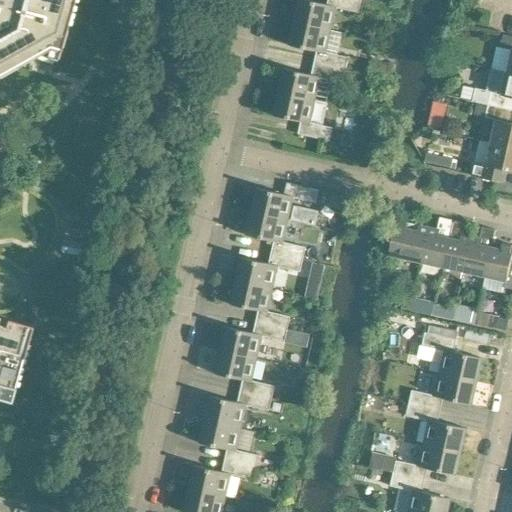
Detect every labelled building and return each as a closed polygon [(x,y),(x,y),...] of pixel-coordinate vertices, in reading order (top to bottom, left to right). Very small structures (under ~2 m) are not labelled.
[(0,0),(0,400),(9,403),(31,327),(6,320),(4,327),(0,325),(0,73),(39,51),(47,46),(57,49),(55,58),(56,59),(72,0),(0,0)] [(305,0),(298,0),(293,22),(331,30),(336,8),(337,7),(305,0)] [(360,0),(353,0),(351,10),(359,12),(362,0),(360,0)] [(293,22),(288,45),(318,52),(326,54),(326,53),(326,52),(331,30),(293,22)] [(498,47),(493,69),(507,72),(511,73),(511,36),(505,35),(504,35),(501,48),(498,47)] [(341,56),(338,69),(346,71),(349,58),(341,56)] [(441,60),(438,71),(450,74),(453,62),(441,60)] [(283,69),(278,92),(315,100),(320,78),(321,78),(321,77),(313,75),(283,69)] [(338,69),(335,82),(343,83),(346,71),(338,69)] [(474,102),(478,103),(488,105),(511,110),(511,73),(507,72),(493,69),(488,92),(477,89),(474,102)] [(278,92),(272,115),(303,122),(300,135),(321,139),(330,142),(330,139),(333,128),(324,126),(310,123),(315,100),(278,92)] [(496,120),(491,143),(511,147),(511,123),(510,123),(511,113),(511,110),(488,105),(478,103),(475,116),(485,118),(496,120)] [(431,112),(428,126),(442,129),(445,115),(431,112)] [(480,140),(472,176),(496,181),(497,181),(505,183),(507,170),(511,171),(511,147),(491,143),(480,140)] [(427,154),(425,164),(452,170),(454,160),(427,154)] [(287,183),(284,194),(294,197),(294,198),(307,201),(316,203),(319,190),(311,188),(311,187),(287,182),(287,183)] [(256,188),(251,212),(288,220),(315,226),(319,212),(291,205),(293,198),(294,198),(294,197),(284,194),(256,188)] [(251,212),(245,235),(274,241),(271,253),(304,260),(306,247),(284,242),(283,242),(288,220),(251,212)] [(443,267),(449,238),(453,220),(440,218),(437,229),(429,227),(422,263),(443,267)] [(453,220),(449,238),(443,267),(445,268),(444,270),(462,279),(464,272),(472,237),(463,235),(466,224),(458,222),(459,222),(453,220)] [(389,255),(422,263),(429,227),(408,223),(406,228),(396,226),(392,240),(391,245),(389,255)] [(464,272),(485,277),(492,248),(495,230),(482,227),(480,239),(472,237),(464,272)] [(492,248),(485,277),(506,281),(504,287),(505,288),(511,289),(511,262),(511,257),(511,245),(503,244),(502,250),(492,248)] [(240,257),(235,281),(272,289),(277,267),(278,267),(301,272),(304,260),(271,253),(269,264),(240,257)] [(235,281),(230,304),(258,311),(256,322),(288,329),(291,317),(268,312),(267,311),(272,289),(235,281)] [(382,290),(380,302),(391,304),(392,298),(388,291),(382,290)] [(404,296),(402,307),(411,309),(414,298),(404,296)] [(414,298),(411,309),(432,314),(434,305),(423,300),(414,298)] [(457,305),(434,305),(432,314),(453,319),(456,307),(457,305)] [(474,324),(477,312),(456,307),(453,319),(474,324)] [(474,324),(496,328),(499,317),(477,312),(474,324)] [(225,327),(220,350),(257,358),(262,336),(263,336),(285,342),(288,329),(256,322),(253,333),(225,327)] [(467,329),(465,338),(487,344),(489,334),(467,329)] [(425,332),(422,345),(445,350),(442,362),(440,373),(477,381),(482,358),(452,351),(455,339),(425,332)] [(252,381),(257,358),(220,350),(214,374),(252,382),(253,381),(252,381)] [(472,405),(477,381),(440,373),(435,395),(434,395),(434,396),(472,405)] [(267,384),(264,397),(272,398),(275,386),(267,384)] [(411,390),(408,403),(417,405),(420,392),(411,390)] [(209,396),(204,419),(241,428),(246,406),(247,406),(247,405),(209,396)] [(264,397),(261,409),(270,411),(272,398),(264,397)] [(408,403),(405,416),(414,418),(417,405),(408,403)] [(240,432),(241,428),(204,419),(199,443),(229,450),(227,461),(238,463),(256,467),(259,456),(236,451),(240,432)] [(429,421),(424,443),(461,452),(466,428),(428,420),(428,421),(429,421)] [(456,475),(461,452),(424,443),(419,466),(395,460),(392,473),(425,480),(427,469),(456,475)] [(259,456),(256,467),(265,469),(267,458),(259,456)] [(238,463),(236,476),(253,480),(256,467),(238,463)] [(194,465),(188,489),(226,497),(231,475),(232,474),(194,465)] [(413,491),(408,511),(447,511),(451,499),(422,492),(425,480),(392,473),(389,486),(413,491)] [(222,511),(226,497),(188,489),(183,511),(222,511)]
